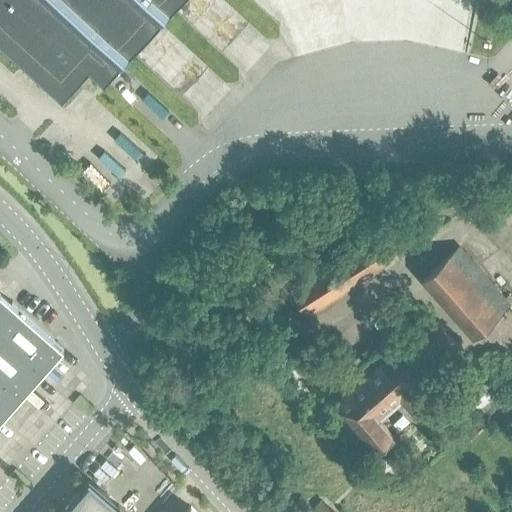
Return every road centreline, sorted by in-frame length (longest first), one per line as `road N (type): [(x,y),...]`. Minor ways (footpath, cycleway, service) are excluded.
road 1 (unclassified): [(0,214),(30,244),(130,390)]
road 2 (unclassified): [(130,390),(242,511)]
road 3 (unclassified): [(130,390),(21,511)]
